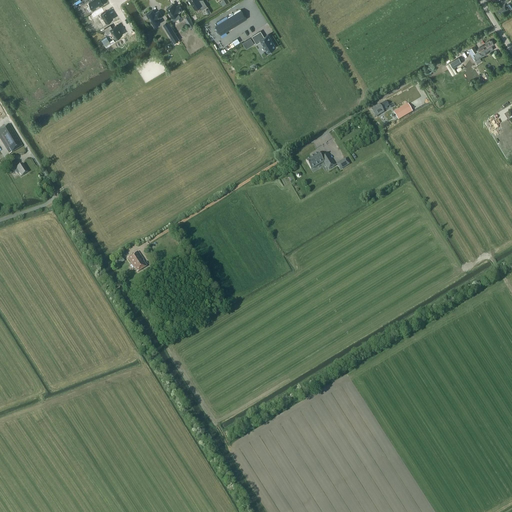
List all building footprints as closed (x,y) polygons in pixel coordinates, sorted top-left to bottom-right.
[(93,0),(89,3),(93,10),(103,4),(101,0),(93,0)] [(198,0),(188,0),(194,10),(199,7),(202,10),(207,7),(202,0),(199,2),(198,0)] [(508,4),(505,6),(504,4),(497,8),(498,9),(496,10),(499,14),(501,12),(501,14),(507,10),(506,8),(509,6),(510,8),(511,6),(511,4),(511,2),(507,4),(508,4)] [(166,9),(172,18),(178,14),(178,13),(183,11),(179,5),(174,8),(173,5),(166,9)] [(106,22),(112,18),(107,10),(101,13),(106,22)] [(162,16),(158,11),(154,13),(152,10),(146,14),(151,23),(152,23),(154,26),(160,23),(158,20),(158,19),(162,16)] [(221,35),(246,19),(241,10),(215,26),(221,35)] [(188,16),(184,18),(190,27),(193,24),(188,16)] [(168,22),(163,25),(167,31),(170,33),(173,31),(168,22)] [(110,25),(104,29),(108,35),(111,32),(115,39),(122,35),(116,25),(112,28),(110,25)] [(267,52),(276,47),(268,34),(264,37),(260,31),(252,36),(256,44),(260,41),(267,52)] [(474,46),(468,50),(471,55),(472,54),(476,60),(479,58),(490,51),(488,48),(491,46),(494,43),(492,40),(490,41),(490,40),(485,43),(486,44),(483,46),(483,45),(478,49),(476,50),(474,46)] [(450,63),(453,68),(462,63),(458,58),(450,63)] [(387,107),(389,106),(386,101),(371,110),(376,117),(384,112),(383,111),(387,108),(387,107)] [(408,114),(404,108),(398,112),(401,118),(408,114)] [(499,126),(496,121),(489,124),(488,122),(486,123),(489,128),(491,126),(491,127),(491,128),(493,132),(495,130),(495,131),(496,130),(496,129),(499,127),(498,126),(499,126)] [(20,142),(9,124),(5,127),(5,126),(0,128),(0,139),(9,155),(22,147),(19,142),(20,142)] [(321,157),(319,153),(306,161),(311,170),(324,162),(329,170),(335,166),(327,153),(321,157)] [(341,170),(345,167),(349,164),(346,159),(345,159),(337,164),(341,170)] [(19,173),(21,176),(27,172),(22,164),(19,167),(17,164),(17,163),(16,160),(10,164),(12,167),(14,165),(16,168),(14,170),(16,172),(15,172),(17,174),(19,173)] [(135,268),(138,272),(147,267),(143,261),(144,261),(139,251),(128,258),(134,269),(135,268)] [(121,256),(114,261),(117,266),(124,261),(121,256)] [(159,264),(153,268),(156,273),(162,270),(159,264)]
